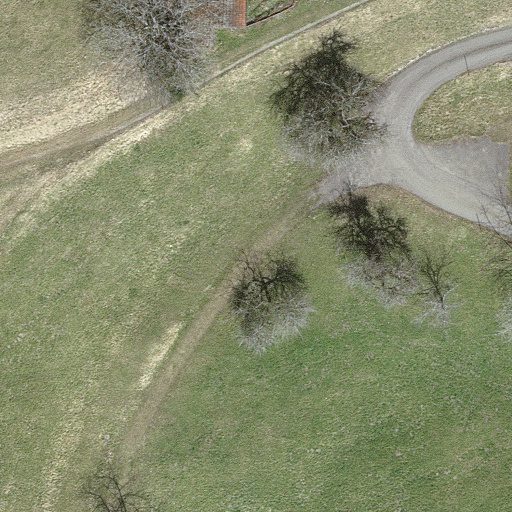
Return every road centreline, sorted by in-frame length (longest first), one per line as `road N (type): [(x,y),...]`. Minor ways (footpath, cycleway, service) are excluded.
road 1 (track): [(393,148),(296,214),(215,299),(144,428),(111,511)]
road 2 (residential): [(511,48),(439,66),(393,109),(393,148),(425,179),(511,229)]
road 3 (track): [(82,139),(367,0)]
road 4 (track): [(0,238),(82,139)]
